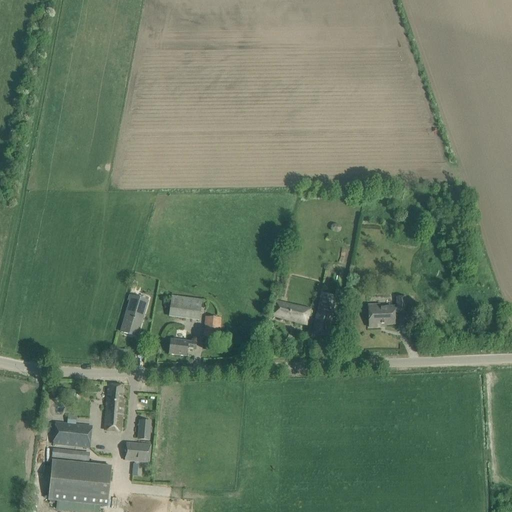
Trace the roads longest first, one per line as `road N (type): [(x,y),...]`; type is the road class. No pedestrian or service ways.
road 1 (unclassified): [(0,361),(133,373),(511,358)]
road 2 (track): [(0,300),(60,0)]
